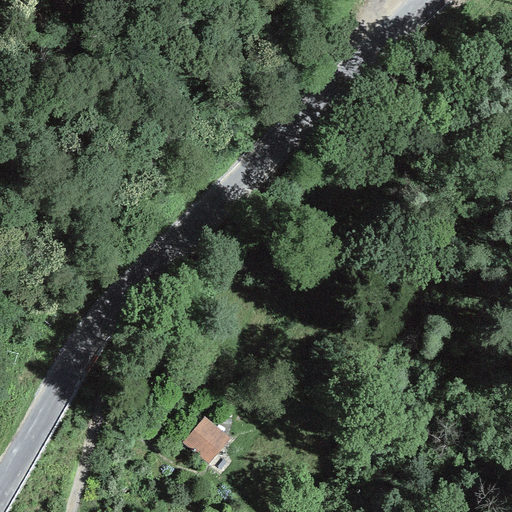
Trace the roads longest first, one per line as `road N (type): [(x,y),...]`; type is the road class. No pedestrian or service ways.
road 1 (tertiary): [(0,488),(86,343),(136,281),(423,0)]
road 2 (track): [(68,511),(136,281)]
